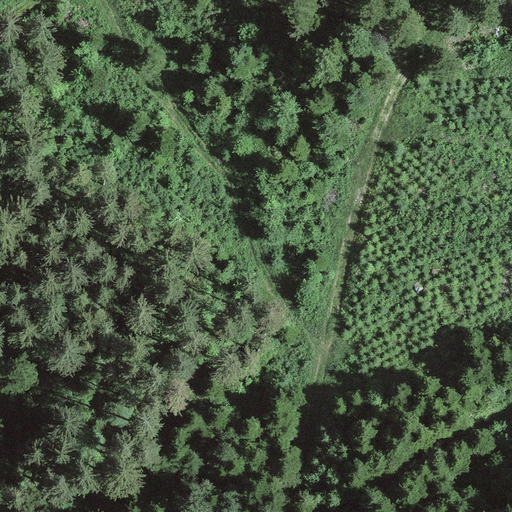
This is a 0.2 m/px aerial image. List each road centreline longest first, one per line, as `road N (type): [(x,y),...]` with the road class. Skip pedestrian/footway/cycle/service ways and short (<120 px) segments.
road 1 (track): [(289,511),(325,350),(233,184),(141,67),(105,0)]
road 2 (track): [(325,350),(381,117),(398,78),(458,0)]
